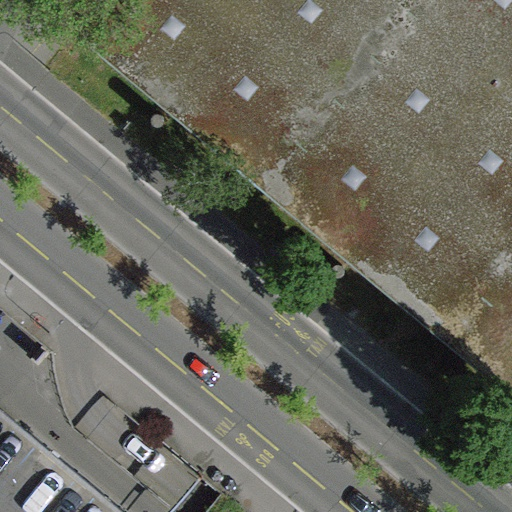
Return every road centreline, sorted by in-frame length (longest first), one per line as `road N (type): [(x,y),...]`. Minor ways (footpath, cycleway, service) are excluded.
road 1 (secondary): [(487,511),(0,105)]
road 2 (secondary): [(0,217),(353,511)]
